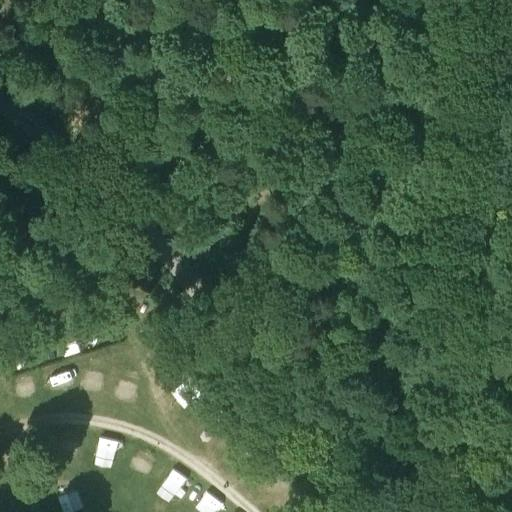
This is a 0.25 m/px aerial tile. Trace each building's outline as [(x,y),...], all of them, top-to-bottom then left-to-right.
[(64,389),(70,370),(48,364),(43,383),(64,389)] [(116,377),(110,393),(129,400),(135,384),(116,377)] [(92,450),(113,456),(118,437),(97,432),(92,450)] [(136,448),(127,466),(148,475),(156,457),(136,448)] [(171,465),(161,482),(183,495),(193,478),(171,465)]
